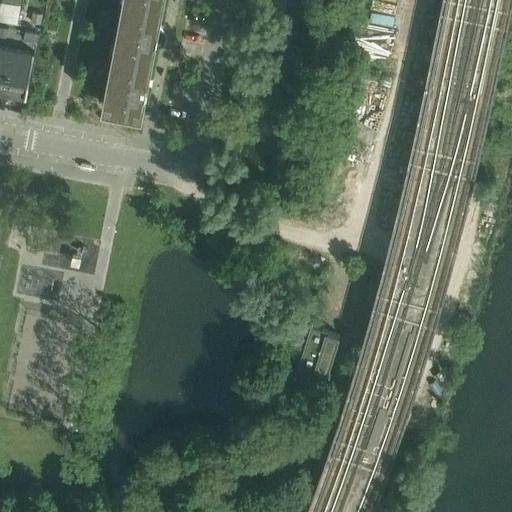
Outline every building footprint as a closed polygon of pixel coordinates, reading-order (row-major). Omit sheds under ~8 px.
[(147,0),(123,0),(113,49),(154,57),(164,3),(147,0)] [(0,24),(10,26),(14,7),(1,5),(0,8),(0,24)] [(34,12),(32,23),(42,24),(44,14),(34,12)] [(0,35),(7,37),(9,28),(0,25),(0,35)] [(39,33),(26,31),(24,40),(37,42),(39,33)] [(13,49),(0,46),(0,84),(6,86),(13,49)] [(34,53),(13,49),(6,86),(27,89),(26,90),(28,91),(35,52),(34,52),(34,53)] [(103,104),(143,112),(154,57),(113,49),(103,104)] [(296,374),(327,384),(332,370),(330,369),(340,335),(329,331),(329,330),(312,324),(296,374)]
